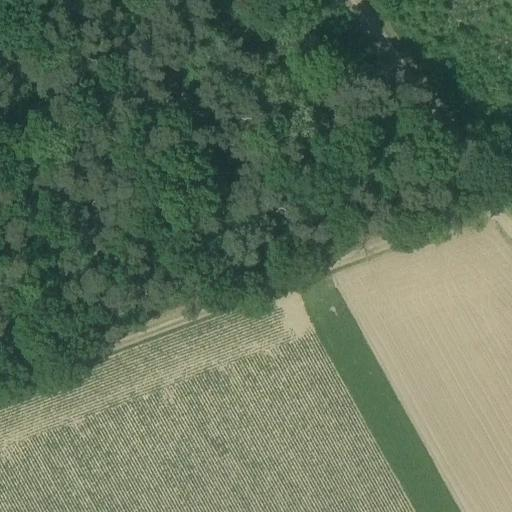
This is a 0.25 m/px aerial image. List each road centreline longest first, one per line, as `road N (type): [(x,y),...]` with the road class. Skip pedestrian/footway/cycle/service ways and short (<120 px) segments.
road 1 (track): [(496,213),(0,395)]
road 2 (track): [(346,0),(496,213)]
